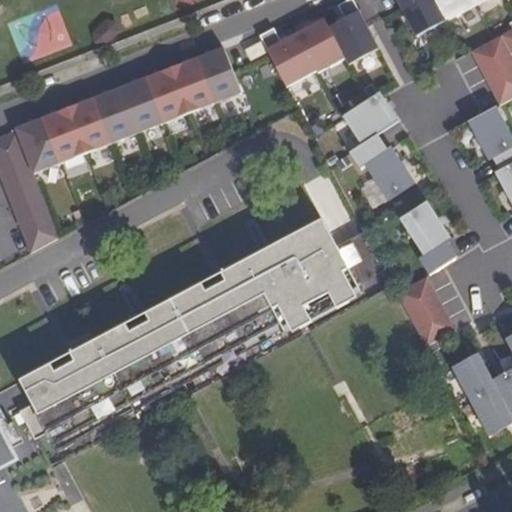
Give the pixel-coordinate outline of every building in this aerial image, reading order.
[(351,0),(338,7),(345,20),(359,13),(351,0)] [(415,39),(445,23),(432,0),(397,0),(395,1),(415,39)] [(432,0),(445,23),(488,0),(432,0)] [(345,20),(328,29),(345,61),(348,66),(379,51),(359,13),(345,20)] [(280,43),(265,51),(286,91),(345,61),(328,29),(324,21),(280,43)] [(265,51),(280,43),(273,30),(258,38),(265,51)] [(511,31),(471,53),(499,107),(511,100),(511,31)] [(0,138),(0,174),(30,253),(57,239),(34,175),(242,93),(225,49),(17,129),(12,131),(12,134),(0,138)] [(383,96),(336,122),(361,169),(366,166),(388,201),(416,183),(394,148),(390,151),(380,135),(400,122),(383,96)] [(511,140),(497,110),(467,125),(485,160),(491,157),(511,146),(511,140)] [(511,146),(491,157),(499,173),(511,166),(511,146)] [(496,175),(511,206),(511,166),(499,173),(496,175)] [(419,260),(430,277),(459,258),(449,243),(453,240),(430,204),(402,222),(424,257),(419,260)] [(173,383),(187,375),(282,326),(279,320),(304,307),(321,299),(324,305),(358,287),(339,251),(336,246),(323,222),(271,248),(276,257),(226,283),(232,293),(220,299),(219,297),(210,302),(212,304),(207,307),(201,297),(150,323),(155,334),(143,340),(142,337),(134,342),(135,345),(131,347),(125,337),(75,364),(80,374),(67,380),(66,377),(59,382),(60,384),(55,387),(50,376),(23,390),(31,405),(18,412),(32,437),(45,430),(55,448),(174,385),(173,383)] [(339,251),(361,239),(359,234),(336,246),(339,251)] [(361,239),(339,251),(358,287),(381,275),(361,239)] [(428,278),(394,294),(425,349),(458,331),(428,278)] [(451,368),(489,437),(511,425),(511,417),(511,416),(511,337),(504,341),(511,356),(511,370),(491,382),(478,355),(451,368)] [(511,427),(511,425),(489,437),(490,439),(511,427)] [(2,511),(21,511),(22,496),(3,495),(2,511)]
